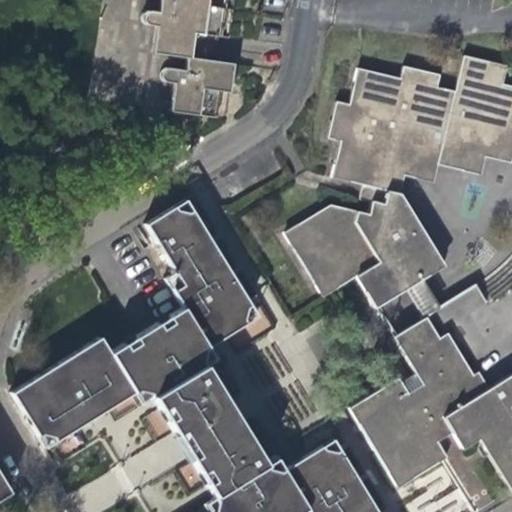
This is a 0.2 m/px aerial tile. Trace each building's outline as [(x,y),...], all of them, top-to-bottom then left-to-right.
[(145,29),(153,30),(161,31),(159,43),(157,57),(177,60),(175,73),(167,72),(165,87),(173,88),(179,89),(175,116),(204,120),(208,93),(217,95),(227,96),(232,67),(213,64),(215,50),(217,39),(222,0),(165,0),(163,17),(148,14),(145,29)] [(153,30),(151,42),(159,43),(161,31),(153,30)] [(149,56),(157,57),(159,43),(151,42),(149,56)] [(329,100),(321,133),(320,137),(333,140),(325,176),(358,184),(355,198),(365,200),(363,211),(325,202),(279,233),(317,296),(345,278),(349,275),(370,307),(401,288),(416,279),(438,265),(394,192),(398,173),(427,180),(431,163),(473,173),(477,154),(481,136),(468,133),(477,96),(490,99),(494,80),(498,63),(456,53),(447,89),(425,84),(427,71),(396,64),(393,76),(350,66),(342,103),(334,101),(329,100)] [(511,120),(511,84),(494,80),(490,99),(477,96),(468,133),(481,136),(477,154),(503,160),(511,120)] [(169,115),(175,116),(179,89),(173,88),(169,115)] [(214,121),(217,95),(208,93),(204,120),(214,121)] [(149,395),(165,422),(174,438),(226,407),(200,363),(203,352),(214,345),(216,336),(225,339),(235,333),(232,328),(240,308),(246,306),(227,274),(183,202),(136,230),(141,239),(148,250),(155,245),(174,277),(164,283),(182,312),(162,324),(152,329),(108,356),(99,341),(10,395),(14,407),(17,414),(42,452),(98,417),(138,393),(149,395)] [(434,307),(416,279),(401,288),(419,316),(434,307)] [(393,344),(417,383),(427,398),(467,374),(441,333),(432,338),(419,316),(387,336),(393,344)] [(511,371),(478,392),(467,374),(427,398),(417,383),(402,392),(393,378),(343,408),(392,487),(442,457),(432,441),(447,431),(457,448),(472,439),(492,471),(506,493),(511,489),(511,371)] [(298,511),(302,509),(304,511),(372,511),(333,448),(330,450),(320,449),(316,443),(295,456),(294,465),(285,462),(273,470),(262,466),(237,425),(186,456),(213,499),(212,506),(203,511),(298,511)]
